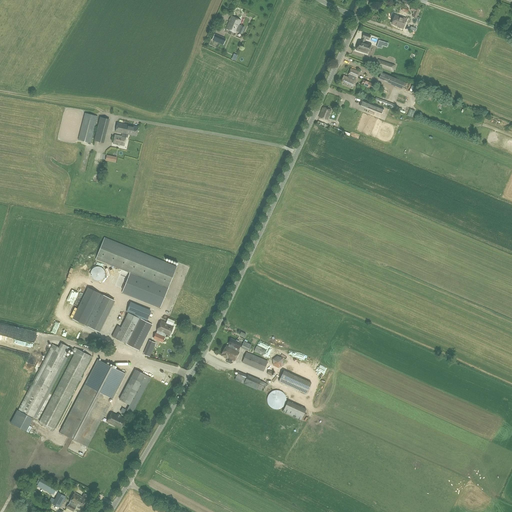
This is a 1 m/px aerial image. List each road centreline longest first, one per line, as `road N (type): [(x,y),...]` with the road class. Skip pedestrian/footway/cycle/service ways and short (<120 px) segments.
road 1 (tertiary): [(128,484),(216,327),(296,152)]
road 2 (unclassified): [(296,152),(104,112)]
road 3 (tertiary): [(296,152),(356,17)]
